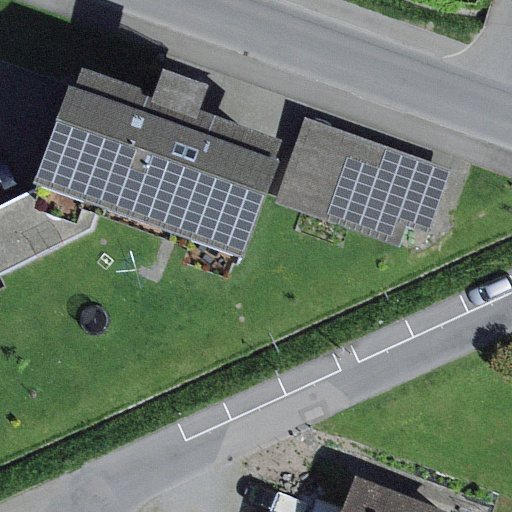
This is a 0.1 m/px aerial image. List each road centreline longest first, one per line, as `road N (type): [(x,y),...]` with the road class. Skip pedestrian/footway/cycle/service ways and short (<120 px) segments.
road 1 (residential): [(511,301),(130,485),(95,511)]
road 2 (tertiary): [(489,103),(199,0)]
